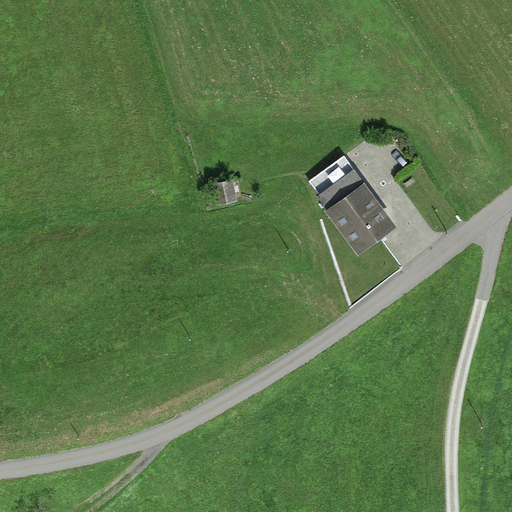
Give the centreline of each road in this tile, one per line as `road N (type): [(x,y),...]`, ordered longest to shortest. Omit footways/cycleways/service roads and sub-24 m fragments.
road 1 (residential): [(0,471),(134,444),(216,406),(358,316),(511,197)]
road 2 (track): [(487,216),(493,237),(453,423),(453,511)]
